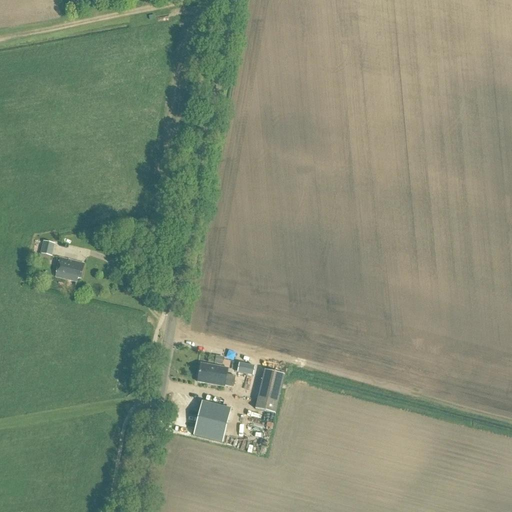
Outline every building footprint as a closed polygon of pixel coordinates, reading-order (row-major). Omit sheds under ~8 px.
[(43,242),(40,255),(52,258),(55,245),(43,242)] [(61,259),(60,265),(56,278),(77,283),(78,279),(81,279),(84,265),(61,259)] [(222,366),(224,358),(216,356),(214,364),(222,366)] [(237,374),(252,376),(254,366),(238,364),(237,374)] [(227,376),(228,370),(201,365),(198,383),(225,388),(225,387),(233,389),(236,377),(227,376)] [(265,371),(256,410),(275,415),(285,376),(265,371)] [(231,411),(202,403),(193,437),(223,444),(231,411)]
